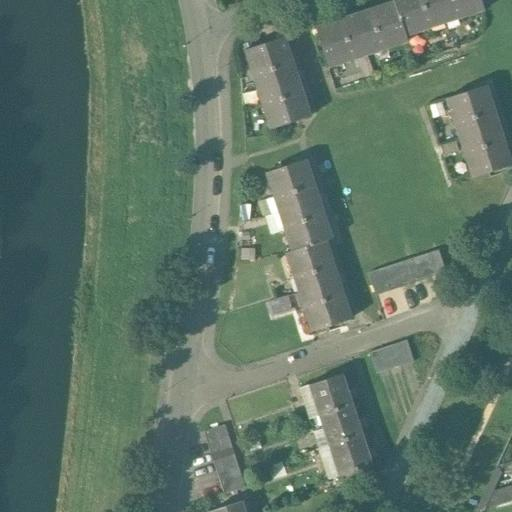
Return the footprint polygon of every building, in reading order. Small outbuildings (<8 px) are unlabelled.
[(479,0),(391,0),(392,2),(315,27),(328,68),(406,43),(404,37),(484,11),(479,0)] [(286,37),(245,50),(270,128),(311,114),(286,37)] [(511,163),(484,85),(445,98),(471,177),(511,163)] [(332,237),(307,158),(265,171),(289,251),(284,252),(309,332),(351,319),(326,239),(332,237)] [(439,249),(367,273),(375,295),(446,270),(439,249)] [(415,360),(408,339),(395,343),(402,365),(415,360)] [(402,365),(395,343),(383,347),(390,369),(402,365)] [(390,369),(383,347),(371,351),(378,373),(390,369)] [(343,373),(310,384),(321,415),(354,404),(343,373)] [(354,404),(321,415),(331,445),(363,433),(354,404)] [(224,492),(246,486),(226,423),(205,430),(224,492)] [(363,433),(331,445),(341,476),(374,464),(363,433)] [(135,478),(121,476),(118,493),(133,495),(135,478)] [(511,485),(493,492),(486,507),(511,500),(511,485)] [(140,511),(143,496),(133,495),(118,493),(115,511),(140,511)] [(213,509),(214,511),(251,511),(248,499),(213,509)]
